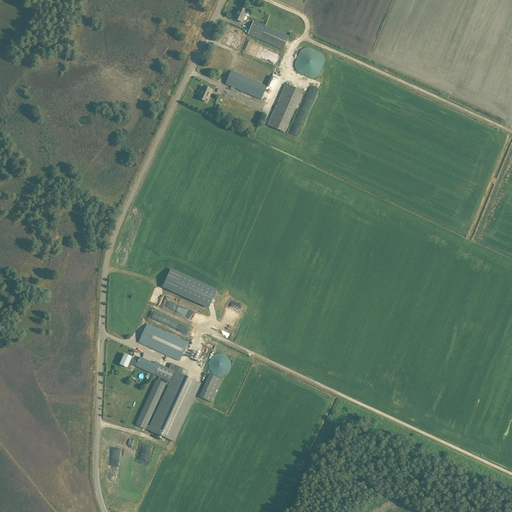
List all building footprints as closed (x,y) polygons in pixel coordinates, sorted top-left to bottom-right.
[(242,23),(245,15),(247,12),(238,8),(233,19),(242,23)] [(254,21),(250,30),(248,34),(283,50),(289,37),(254,21)] [(326,55),(302,47),(293,70),(317,79),(326,55)] [(261,100),(267,87),(232,71),(226,84),(261,100)] [(283,132),(301,91),(285,84),(267,125),(283,132)] [(198,98),(207,103),(212,90),(203,86),(198,98)] [(122,245),(117,265),(123,266),(130,239),(128,238),(127,242),(125,242),(124,246),(122,245)] [(217,291),(170,270),(166,279),(162,287),(209,308),(217,291)] [(188,343),(147,324),(139,342),(179,361),(188,343)] [(129,363),(159,377),(157,380),(156,380),(135,425),(144,429),(165,384),(168,385),(148,430),(174,442),(201,384),(186,377),(188,371),(171,363),(169,369),(158,364),(159,363),(155,362),(154,364),(140,357),(138,361),(132,358),(124,354),(119,365),(127,368),(129,363)] [(230,372),(227,354),(208,357),(211,375),(230,372)] [(209,374),(199,397),(213,403),(222,379),(209,374)] [(103,440),(129,445),(130,438),(105,433),(103,440)]
